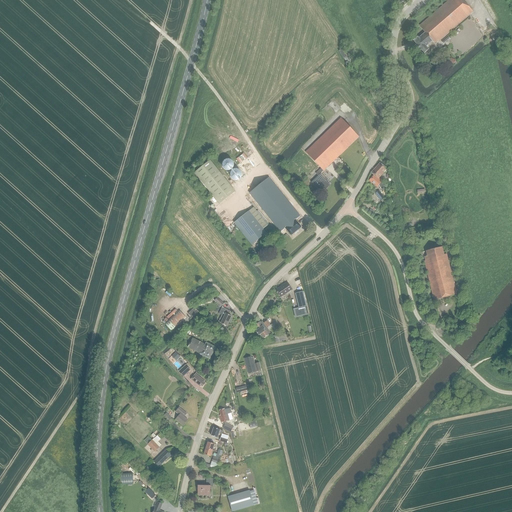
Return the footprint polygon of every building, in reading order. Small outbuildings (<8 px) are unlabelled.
[(473,11),(462,0),(448,0),(419,26),(425,32),(419,38),(418,37),(413,41),(416,44),(415,45),(420,50),(421,49),(424,53),(429,49),(427,47),(428,46),(427,45),(432,41),(434,43),(437,41),(438,41),(473,11)] [(511,17),(502,0),(499,0),(491,5),(502,26),(511,20),(511,17)] [(311,182),(313,184),(322,193),(330,185),(320,174),(359,137),(341,118),(306,152),(321,168),(316,173),(318,176),(311,182)] [(222,164),(222,166),(223,168),(225,170),(227,170),(229,170),(231,169),(233,167),(234,165),(233,163),(232,161),(231,159),(228,159),(226,159),(224,160),(223,162),(222,164)] [(210,160),(194,173),(219,204),(235,191),(210,160)] [(378,179),(379,178),(387,169),(380,163),(371,173),(374,175),(378,179)] [(250,176),(257,171),(255,168),(248,173),(250,176)] [(231,178),(233,180),(235,180),(237,180),(239,179),(241,177),(242,175),(241,174),(241,173),(240,171),(239,169),(236,169),(234,169),(232,170),(231,172),(230,174),(230,176),(231,178)] [(382,181),(379,178),(378,179),(374,175),(369,181),(377,187),(378,185),(381,190),(384,187),(381,182),(382,181)] [(269,178),(248,195),(255,202),(256,201),(259,205),(258,206),(259,208),(261,207),(274,223),(276,226),(278,228),(279,227),(282,231),(285,228),(291,236),(302,227),(298,223),(300,221),(300,220),(298,218),(298,217),(291,209),(293,207),(269,178)] [(379,190),(375,194),(381,201),(385,198),(384,197),(379,190)] [(255,207),(236,222),(253,245),(268,233),(258,219),(259,218),(259,217),(261,215),(255,207)] [(434,300),(457,294),(447,254),(444,255),(442,247),(426,251),(427,256),(424,257),(425,261),(424,261),(434,300)] [(281,297),(292,289),(288,284),(287,285),(286,283),(276,290),(281,297)] [(307,306),(303,291),(295,293),(298,308),(307,306)] [(217,297),(214,300),(221,306),(224,303),(217,297)] [(194,307),(188,314),(192,318),(199,312),(194,307)] [(226,326),(231,316),(229,315),(231,311),(225,309),(222,307),(219,314),(222,315),(219,322),(220,323),(226,326)] [(186,318),(179,310),(164,324),(172,332),(186,318)] [(269,334),(270,333),(268,329),(271,327),(267,321),(264,323),(262,321),(261,323),(260,322),(255,326),(257,330),(256,331),(259,335),(260,334),(263,338),(269,334)] [(275,338),(276,343),(285,341),(285,342),(288,341),(287,335),(275,338)] [(210,359),(215,347),(206,343),(205,344),(192,338),(188,347),(201,354),(200,354),(210,359)] [(175,353),(171,357),(176,361),(180,357),(175,353)] [(256,371),(261,370),(259,363),(255,364),(253,358),(251,358),(251,357),(246,358),(247,360),(245,360),(249,374),(257,372),(256,371)] [(186,365),(179,371),(184,377),(191,370),(186,365)] [(202,387),(205,383),(204,382),(205,381),(195,374),(191,379),(200,387),(201,386),(202,387)] [(246,385),(238,387),(239,392),(240,392),(241,395),(247,393),(247,390),(246,385)] [(183,425),(188,420),(184,417),(187,414),(179,407),(175,412),(179,415),(176,419),(183,425)] [(221,423),(229,420),(227,414),(226,414),(225,409),(224,409),(219,410),(221,415),(219,416),(221,423)] [(168,422),(171,418),(166,413),(163,416),(168,422)] [(226,423),(223,428),(231,432),(234,426),(226,423)] [(222,435),(223,431),(220,430),(214,427),(211,436),(218,438),(219,434),(222,435)] [(155,452),(159,447),(162,445),(155,438),(154,438),(152,440),(149,436),(144,441),(148,444),(147,445),(155,452)] [(212,450),(214,444),(208,442),(206,448),(212,450)] [(210,456),(212,450),(206,448),(204,454),(210,456)] [(159,467),(170,455),(166,450),(154,462),(159,467)] [(210,465),(216,467),(217,467),(219,467),(219,462),(218,461),(219,457),(214,456),(212,461),(210,465)] [(132,473),(120,474),(121,485),(133,484),(132,473)] [(213,486),(213,479),(206,478),(206,485),(198,485),(198,495),(206,495),(206,493),(210,493),(210,486),(213,486)] [(152,499),(157,494),(150,487),(145,492),(152,499)] [(232,511),(254,505),(250,491),(228,497),(232,511)] [(162,511),(160,511),(162,504),(156,501),(154,506),(155,507),(153,511),(162,511)]
